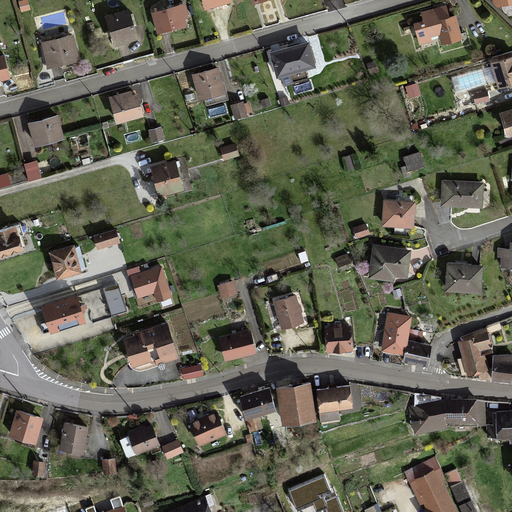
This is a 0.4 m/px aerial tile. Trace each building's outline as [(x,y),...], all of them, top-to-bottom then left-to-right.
[(183,4),(153,13),(158,31),(185,23),(182,14),(185,13),(183,4)] [(425,21),(414,24),(419,42),(431,38),(429,33),(438,30),(442,43),(460,38),(454,15),(449,16),(446,8),(434,11),(434,10),(422,14),(425,21)] [(128,9),(107,16),(115,43),(136,37),(128,9)] [(71,36),(44,42),(49,65),(76,59),(71,36)] [(307,42),(271,52),(278,75),(281,74),(287,72),(314,65),(307,42)] [(511,50),(511,51),(491,57),(493,62),(492,62),(499,86),(511,82),(511,50)] [(0,78),(9,76),(4,55),(0,55),(0,78)] [(373,62),(367,64),(370,72),(376,70),(373,62)] [(218,72),(210,74),(209,70),(194,74),(200,97),(223,91),(218,72)] [(287,72),(281,74),(283,82),(289,80),(287,72)] [(489,99),(487,90),(473,94),(475,102),(489,99)] [(126,93),(111,97),(117,120),(141,114),(136,95),(131,96),(127,97),(126,93)] [(289,103),(287,96),(280,98),(282,105),(289,103)] [(242,102),(232,105),(236,117),(245,114),(242,102)] [(511,109),(501,113),(507,133),(511,131),(511,109)] [(57,116),(39,120),(41,126),(31,128),(35,143),(62,136),(57,116)] [(39,120),(30,123),(31,128),(41,126),(39,120)] [(150,130),(153,140),(163,137),(160,127),(150,130)] [(235,144),(221,148),(224,158),(238,153),(235,144)] [(419,152),(404,157),(407,166),(401,168),(404,177),(411,175),(409,170),(423,165),(419,152)] [(350,154),(344,156),(348,169),(354,167),(350,154)] [(181,187),(175,161),(155,166),(157,173),(154,174),(159,192),(181,187)] [(35,162),(24,164),(28,180),(39,177),(35,162)] [(7,174),(0,176),(0,185),(9,183),(7,174)] [(481,183),(444,181),(443,202),(450,203),(480,205),(481,183)] [(413,202),(385,201),(383,223),(412,225),(413,202)] [(25,234),(21,223),(0,229),(0,253),(22,246),(18,236),(25,234)] [(366,226),(354,230),(357,237),(369,233),(366,226)] [(116,229),(94,236),(97,247),(119,240),(116,229)] [(511,242),(511,243),(511,249),(498,248),(497,256),(501,256),(501,264),(511,265),(511,242)] [(73,245),(50,251),(57,277),(80,270),(80,268),(85,267),(79,245),(74,246),(73,245)] [(409,251),(374,246),(370,274),(393,277),(393,272),(406,274),(409,251)] [(347,253),(335,258),(338,265),(350,261),(347,253)] [(481,266),(449,263),(447,288),(479,290),(481,266)] [(131,275),(137,297),(154,291),(157,300),(170,296),(160,266),(131,275)] [(223,295),(235,291),(232,281),(220,285),(223,295)] [(118,283),(105,287),(108,296),(121,292),(118,283)] [(76,295),(43,306),(48,321),(51,330),(84,319),(76,295)] [(295,296),(275,302),(282,327),(302,321),(295,296)] [(383,347),(406,351),(408,340),(406,339),(409,316),(388,313),(383,347)] [(501,328),(498,320),(487,325),(485,326),(487,332),(501,328)] [(142,333),(125,339),(132,362),(149,356),(150,359),(156,357),(158,361),(158,363),(158,364),(159,365),(160,367),(162,367),(164,366),(165,364),(165,362),(163,361),(162,360),(177,355),(167,322),(141,331),(142,333)] [(350,326),(341,326),(341,324),(334,324),(335,327),(326,328),(327,349),(341,348),(341,352),(351,351),(351,347),(352,347),(350,326)] [(476,329),(460,336),(461,339),(459,339),(464,357),(468,373),(478,370),(478,378),(481,378),(481,377),(491,378),(491,377),(492,367),(488,367),(484,352),(493,350),(487,332),(485,326),(484,328),(476,329)] [(250,330),(220,338),(226,358),(254,350),(250,330)] [(415,341),(408,340),(406,351),(404,359),(427,362),(430,343),(419,341),(420,338),(416,337),(415,341)] [(158,363),(158,361),(156,357),(150,359),(149,356),(132,362),(129,363),(131,366),(134,368),(139,369),(144,369),(158,364),(158,363)] [(468,373),(464,357),(460,357),(462,362),(459,362),(463,374),(468,373)] [(511,365),(511,358),(493,357),(492,367),(491,377),(504,378),(510,378),(511,378),(511,365)] [(200,365),(182,369),(184,377),(201,373),(200,365)] [(309,381),(278,387),(284,421),(315,416),(309,381)] [(330,387),(316,389),(321,419),(339,416),(338,406),(352,404),(349,384),(335,387),(330,387)] [(269,386),(239,396),(245,417),(249,430),(262,426),(258,413),(275,407),(272,397),(271,393),(269,386)] [(414,392),(414,404),(409,405),(414,430),(445,424),(445,420),(476,419),(476,418),(484,418),(484,399),(477,398),(461,399),(457,399),(441,399),(441,396),(414,392)] [(488,435),(511,434),(511,409),(511,410),(509,410),(509,423),(497,423),(488,423),(488,435)] [(33,415),(18,410),(11,433),(34,440),(40,421),(32,419),(33,415)] [(509,410),(496,410),(497,423),(509,423),(509,410)] [(225,431),(216,411),(190,422),(199,442),(225,431)] [(87,426),(65,422),(60,446),(82,451),(84,441),(85,436),(87,426)] [(144,427),(129,433),(129,434),(120,438),(127,454),(136,450),(136,451),(149,446),(158,442),(151,424),(144,427)] [(143,425),(128,431),(129,433),(144,427),(143,425)] [(178,439),(163,446),(167,456),(183,450),(178,439)] [(161,449),(158,442),(149,446),(151,453),(161,449)] [(435,456),(404,471),(409,481),(440,466),(435,456)] [(113,458),(103,459),(104,471),(115,470),(113,458)] [(43,461),(34,460),(33,472),(42,473),(43,461)] [(440,466),(409,481),(420,502),(424,500),(428,508),(424,510),(424,511),(455,511),(441,483),(447,480),(444,473),(440,466)] [(476,511),(456,467),(444,473),(447,480),(461,511),(476,511)] [(332,493),(324,475),(288,489),(297,511),(313,505),(315,509),(323,506),(325,511),(342,511),(337,497),(325,501),(323,496),(332,493)] [(248,503),(264,496),(261,490),(245,497),(248,503)] [(86,511),(124,511),(119,496),(110,499),(114,509),(106,511),(95,511),(93,505),(85,508),(86,511)] [(206,496),(167,511),(212,511),(209,503),(206,496)]
